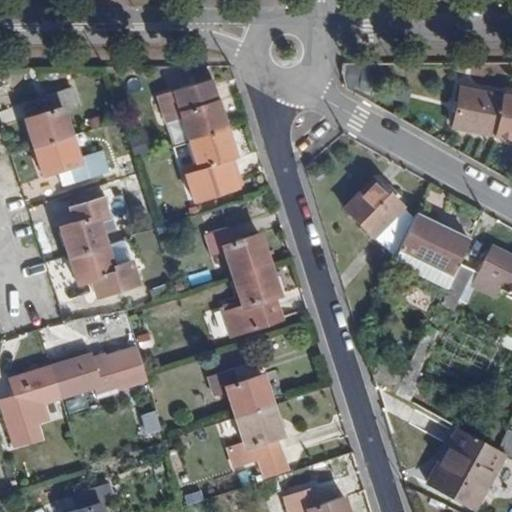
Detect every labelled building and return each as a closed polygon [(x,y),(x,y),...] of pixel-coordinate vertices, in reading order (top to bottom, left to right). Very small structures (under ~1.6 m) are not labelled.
[(189,140),(227,128),(208,71),(191,77),(193,83),(156,96),(165,123),(181,118),(189,140)] [(452,128),(511,137),(511,94),(459,86),(452,128)] [(24,119),(32,146),(71,134),(64,112),(78,108),(72,87),(46,95),(51,111),(24,119)] [(181,118),(165,123),(172,146),(189,140),(181,118)] [(193,201),(237,186),(227,159),(233,157),(236,156),(227,128),(189,140),(196,163),(182,168),(193,201)] [(92,153),(78,157),(71,134),(32,146),(42,175),(68,167),(73,182),(98,174),(92,153)] [(144,134),(126,139),(132,159),(150,153),(144,134)] [(237,186),(243,185),(233,157),(227,159),(237,186)] [(343,208),(372,236),(403,205),(374,177),(343,208)] [(103,234),(117,230),(106,195),(79,203),(84,219),(72,223),(59,226),(68,255),(106,243),(103,234)] [(72,223),(84,219),(79,203),(67,207),(72,223)] [(425,285),(443,293),(470,239),(415,212),(392,262),(427,279),(425,285)] [(232,276),(269,264),(259,233),(234,240),(230,226),(203,234),(210,255),(224,251),(232,276)] [(105,289),(132,281),(120,241),(107,246),(106,243),(68,255),(76,282),(101,275),(105,289)] [(511,254),(491,245),(476,275),(499,286),(511,292),(511,254)] [(229,335),(278,320),(271,297),(279,295),(269,264),(232,276),(241,303),(221,309),(229,335)] [(460,291),(462,292),(472,271),(460,264),(441,303),(451,308),(460,291)] [(470,286),(493,297),(499,286),(476,275),(470,286)] [(415,388),(409,385),(435,332),(427,327),(395,392),(409,400),(415,388)] [(93,356),(97,370),(109,366),(117,392),(147,382),(136,348),(106,358),(105,352),(93,356)] [(95,399),(117,392),(109,366),(97,370),(93,356),(92,353),(50,365),(60,398),(92,389),(95,399)] [(26,409),(60,398),(50,365),(10,377),(12,386),(0,390),(0,405),(6,426),(30,419),(26,409)] [(234,417),(273,405),(263,374),(237,382),(233,368),(208,376),(214,395),(226,391),(234,417)] [(257,442),(283,435),(273,405),(234,417),(242,442),(230,446),(236,467),(262,458),(257,442)] [(157,410),(142,415),(148,434),(164,428),(157,410)] [(425,482),(474,509),(505,453),(497,448),(457,426),(425,482)] [(511,456),(511,431),(507,428),(497,448),(505,453),(511,456)] [(277,472),(289,468),(283,450),(271,454),(277,472)] [(102,511),(101,507),(115,503),(108,483),(81,492),(86,507),(71,511),(102,511)] [(348,511),(344,497),(316,506),(311,491),(288,499),(291,511),(348,511)]
